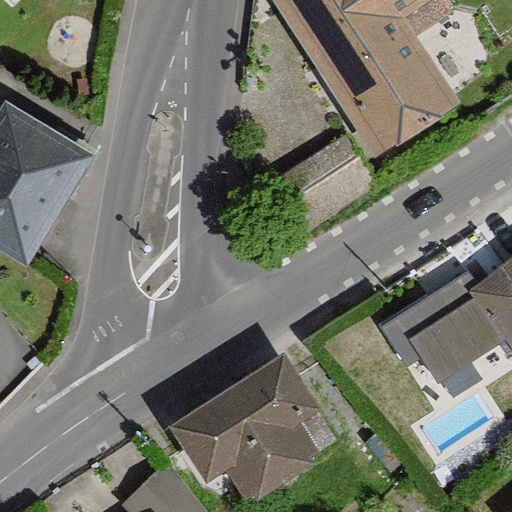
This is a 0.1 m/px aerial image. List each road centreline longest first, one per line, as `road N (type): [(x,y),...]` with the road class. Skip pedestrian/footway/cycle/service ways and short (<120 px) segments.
road 1 (tertiary): [(187,12),(135,137),(88,418)]
road 2 (tertiary): [(511,150),(216,338)]
road 3 (tertiary): [(216,338),(202,258),(187,12)]
road 4 (tertiary): [(216,338),(88,418)]
